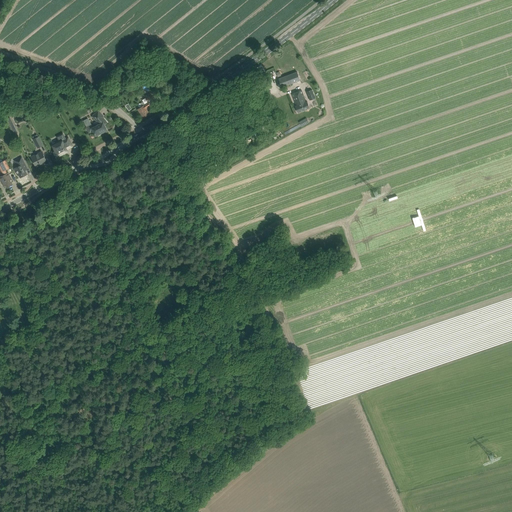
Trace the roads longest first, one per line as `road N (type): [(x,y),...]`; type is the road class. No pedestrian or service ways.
road 1 (track): [(249,276),(268,312),(274,434),(196,511)]
road 2 (tertiary): [(141,132),(334,0)]
road 3 (track): [(141,132),(249,276)]
road 4 (unclassified): [(141,132),(82,82),(0,51)]
